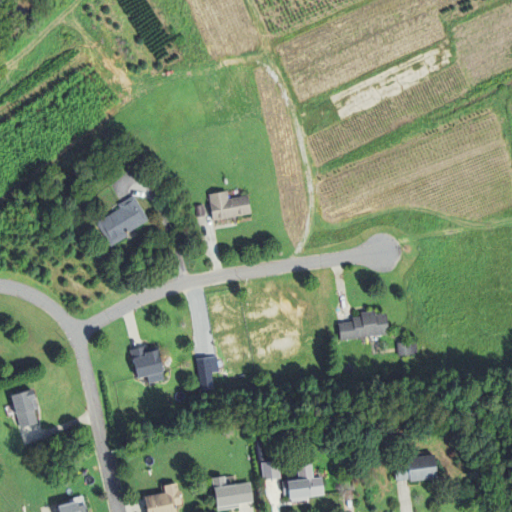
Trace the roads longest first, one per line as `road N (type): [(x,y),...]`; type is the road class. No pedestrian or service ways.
road 1 (track): [(0,200),(130,90),(274,60),(283,90)]
road 2 (residential): [(118,511),(73,334),(46,305),(0,286)]
road 3 (track): [(288,104),(510,0)]
road 4 (residential): [(73,334),(177,284),(289,266)]
road 5 (track): [(308,176),(511,94)]
road 6 (track): [(311,191),(333,227),(404,209),(480,227)]
road 7 (track): [(289,266),(307,230),(311,191),(283,90)]
road 8 (track): [(379,252),(511,220)]
